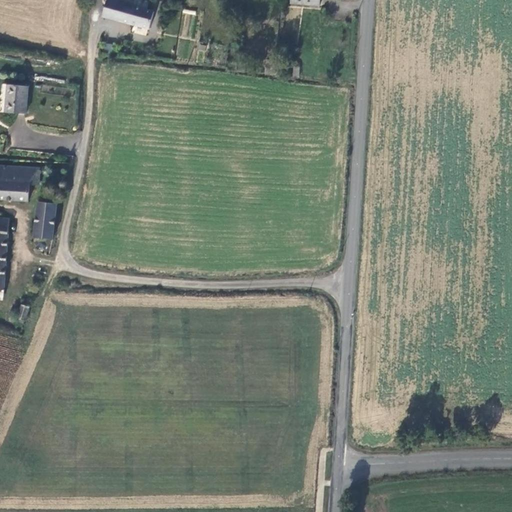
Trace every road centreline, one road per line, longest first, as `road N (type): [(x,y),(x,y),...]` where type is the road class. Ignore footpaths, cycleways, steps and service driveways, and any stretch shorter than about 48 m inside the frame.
road 1 (track): [(96,25),(66,263),(170,286),(350,285)]
road 2 (tertiary): [(338,465),(369,0)]
road 3 (tertiary): [(511,459),(338,465)]
